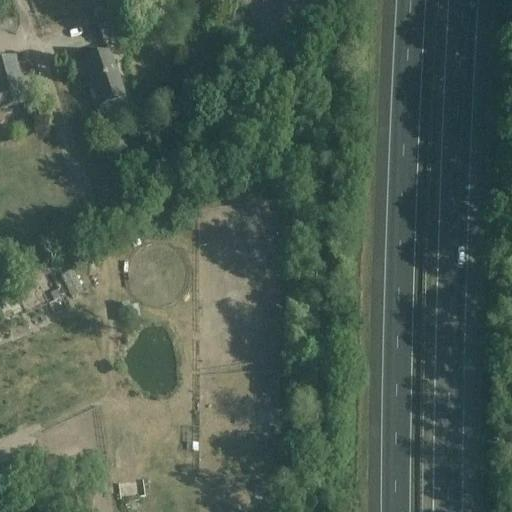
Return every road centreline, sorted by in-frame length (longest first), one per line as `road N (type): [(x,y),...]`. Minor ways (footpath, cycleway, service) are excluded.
road 1 (motorway): [(447,511),(465,0)]
road 2 (motorway): [(411,0),(395,511)]
road 3 (unknown): [(0,283),(90,239),(97,219),(20,0)]
